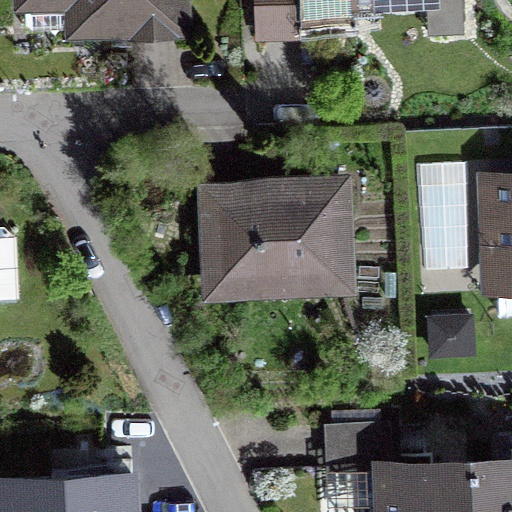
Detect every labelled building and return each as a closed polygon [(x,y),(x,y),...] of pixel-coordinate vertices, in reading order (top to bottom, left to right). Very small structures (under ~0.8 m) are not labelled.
[(31,28),(181,23),(180,0),(22,0),(22,1),(25,23),(31,28)] [(260,0),(262,33),(316,31),(314,0),(260,0)] [(511,174),(490,175),(494,276),(498,275),(499,315),(511,314),(511,174)] [(208,187),(212,287),(267,285),(267,272),(344,269),(340,182),(208,187)] [(0,296),(16,296),(13,233),(3,223),(0,223),(0,296)] [(511,511),(511,459),(470,462),(472,511),(511,511)] [(387,511),(472,511),(470,462),(385,465),(387,511)] [(133,511),(132,473),(0,478),(0,511),(133,511)]
